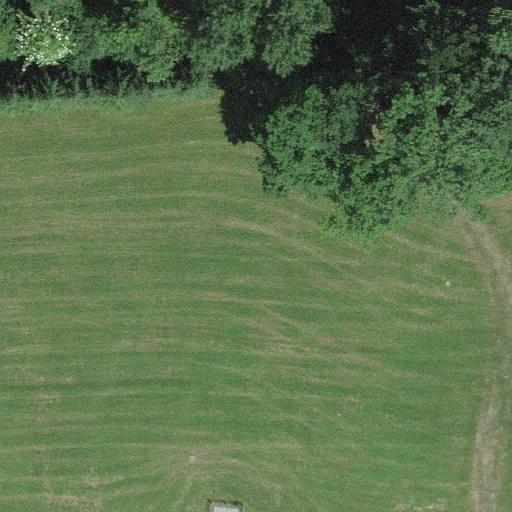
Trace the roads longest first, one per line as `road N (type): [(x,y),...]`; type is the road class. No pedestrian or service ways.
road 1 (track): [(483,511),(503,373),(500,290),(459,212),(379,138)]
road 2 (track): [(155,0),(279,42),(379,138)]
